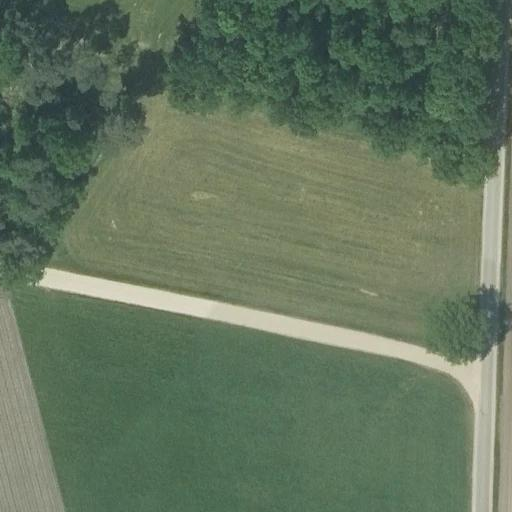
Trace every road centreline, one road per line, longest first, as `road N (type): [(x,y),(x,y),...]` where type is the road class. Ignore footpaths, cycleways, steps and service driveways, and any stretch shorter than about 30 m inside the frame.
road 1 (unclassified): [(485,511),(505,0)]
road 2 (track): [(0,263),(487,364)]
